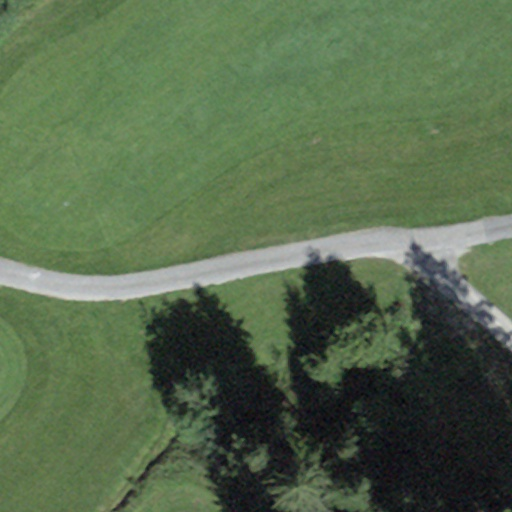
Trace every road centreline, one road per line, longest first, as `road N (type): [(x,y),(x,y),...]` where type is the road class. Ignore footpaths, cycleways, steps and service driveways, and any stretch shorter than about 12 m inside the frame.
road 1 (track): [(511,227),(110,289),(0,272)]
road 2 (track): [(511,340),(460,295),(429,240)]
